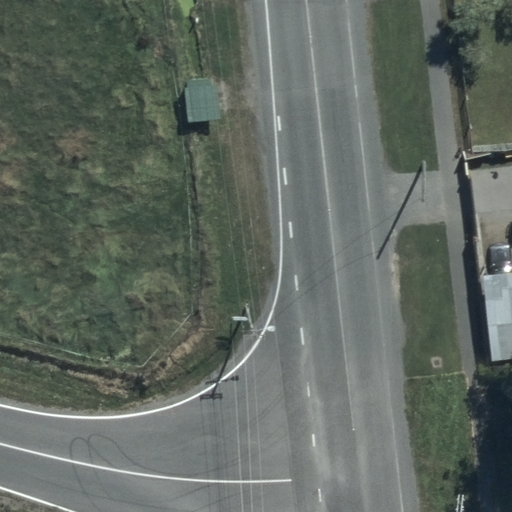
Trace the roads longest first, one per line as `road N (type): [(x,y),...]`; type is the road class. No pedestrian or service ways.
road 1 (tertiary): [(312,0),(366,480)]
road 2 (tertiary): [(0,443),(162,481),(366,480)]
